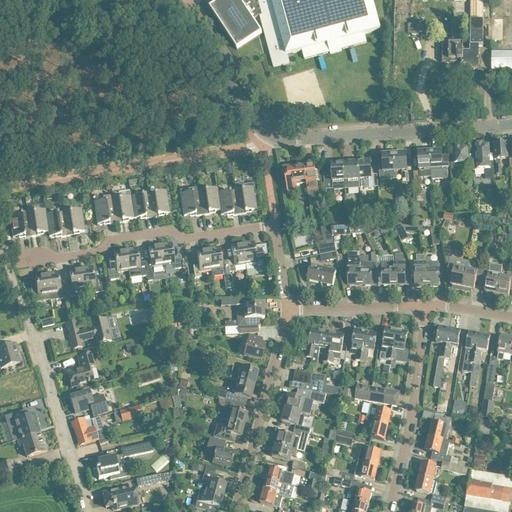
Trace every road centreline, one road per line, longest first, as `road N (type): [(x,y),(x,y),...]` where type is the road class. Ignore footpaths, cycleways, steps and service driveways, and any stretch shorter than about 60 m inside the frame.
road 1 (residential): [(88,511),(0,246)]
road 2 (residential): [(267,134),(253,148),(0,188)]
road 3 (residential): [(38,259),(99,252),(108,240),(170,230),(185,238),(273,226)]
road 4 (residential): [(267,134),(511,124)]
road 5 (residential): [(388,511),(426,305)]
road 6 (residential): [(235,511),(287,310)]
road 7 (unclassified): [(267,134),(174,0)]
road 8 (residential): [(426,305),(287,310)]
